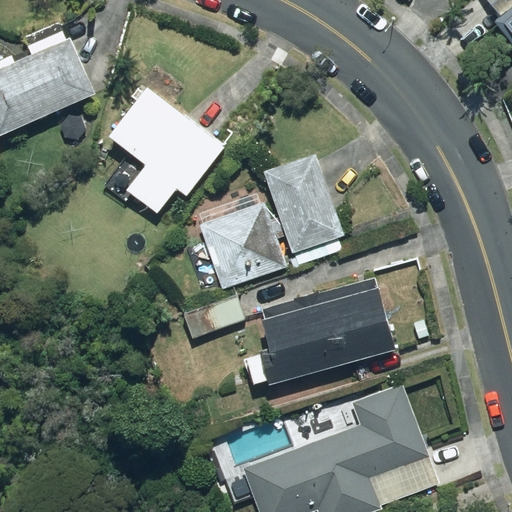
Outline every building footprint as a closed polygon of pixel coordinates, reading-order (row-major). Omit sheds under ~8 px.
[(0,126),(3,132),(100,90),(75,33),(71,35),(67,26),(31,42),(35,51),(17,59),(14,54),(0,60),(0,126)] [(229,142),(152,83),(113,132),(150,161),(130,186),(160,210),(180,185),(189,193),(229,142)] [(95,131),(84,110),(59,122),(70,144),(95,131)] [(202,223),(225,287),(290,265),(280,236),(290,233),(300,264),(345,248),(340,235),(349,232),(320,150),(267,168),(283,214),(273,218),(267,200),(202,223)] [(264,346),(274,380),(401,345),(383,282),(381,283),(379,275),(266,307),(276,343),(264,346)] [(239,293),(189,309),(197,334),(248,318),(239,293)] [(362,422),(246,466),(263,511),(309,511),(319,508),(320,511),(370,511),(385,507),(373,476),(433,453),(406,381),(354,400),(362,422)]
